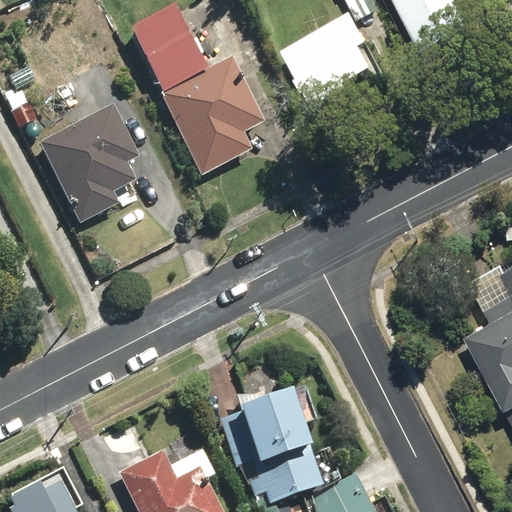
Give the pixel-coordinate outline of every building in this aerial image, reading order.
[(370,0),(339,0),(350,18),(374,5),(370,0)] [(455,0),(393,0),(418,48),(468,23),(455,0)] [(128,33),(162,99),(164,105),(191,156),(194,162),(200,174),(243,149),(235,135),(258,123),(226,64),(209,74),(175,9),(128,33)] [(283,55),(313,112),(386,74),(354,18),(283,55)] [(149,188),(106,111),(31,152),(74,229),(149,188)] [(511,272),(502,277),(511,297),(511,312),(461,340),(490,391),(511,430),(511,429),(511,272)] [(296,393),(229,412),(256,511),(324,492),(296,393)] [(216,511),(195,472),(175,483),(162,458),(115,482),(130,511),(216,511)] [(373,511),(353,479),(310,505),(314,511),(373,511)] [(61,511),(48,487),(1,511),(61,511)]
